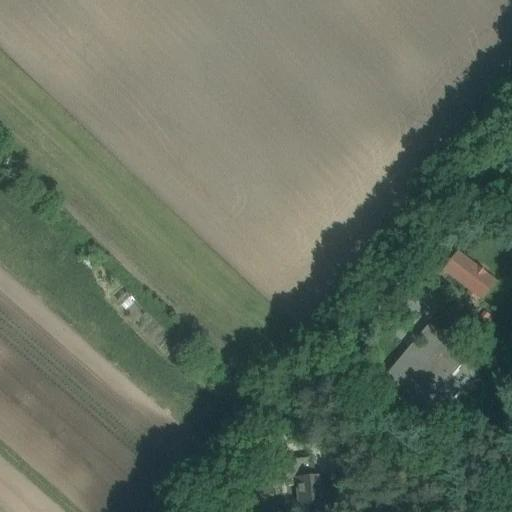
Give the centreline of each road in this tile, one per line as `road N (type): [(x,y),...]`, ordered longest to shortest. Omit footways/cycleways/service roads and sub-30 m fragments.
road 1 (track): [(511,118),(294,362)]
road 2 (track): [(294,362),(468,511)]
road 3 (track): [(294,362),(174,511)]
